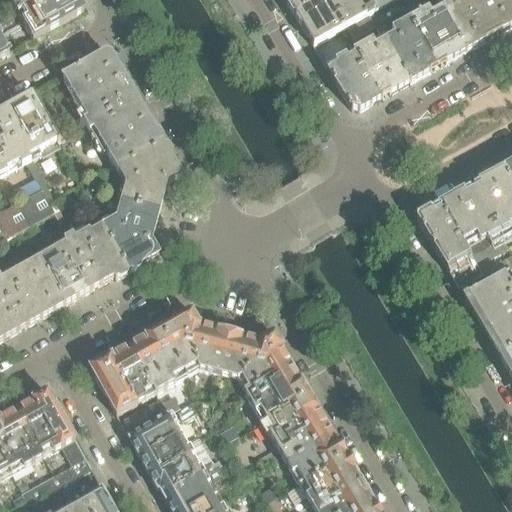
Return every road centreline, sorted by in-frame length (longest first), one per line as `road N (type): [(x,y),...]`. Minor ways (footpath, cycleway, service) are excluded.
road 1 (residential): [(241,251),(397,511)]
road 2 (residential): [(112,23),(241,251)]
road 3 (residential): [(511,430),(382,217)]
road 4 (residential): [(53,356),(241,251)]
road 5 (residential): [(511,56),(345,151)]
road 6 (residential): [(53,356),(140,511)]
road 7 (residential): [(345,151),(253,0)]
road 8 (residential): [(382,217),(511,144)]
road 9 (residential): [(241,251),(362,181)]
road 10 (residential): [(0,88),(112,23)]
